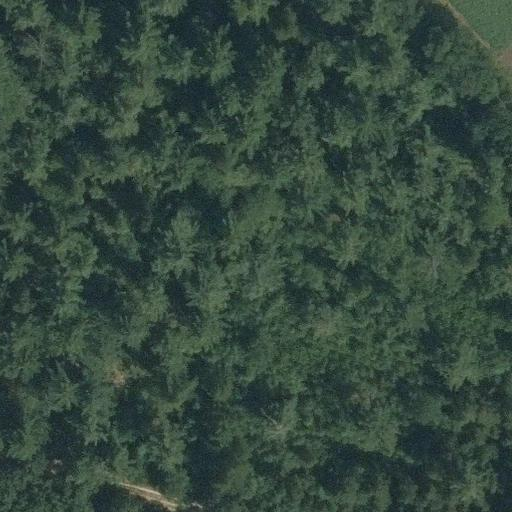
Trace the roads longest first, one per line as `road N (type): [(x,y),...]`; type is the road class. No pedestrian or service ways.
road 1 (track): [(0,450),(220,511)]
road 2 (track): [(428,0),(511,93)]
